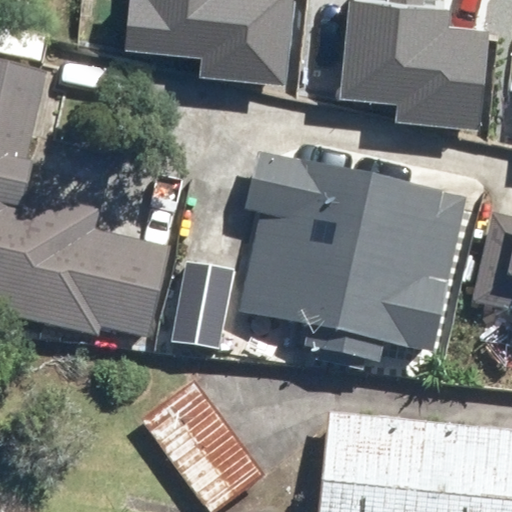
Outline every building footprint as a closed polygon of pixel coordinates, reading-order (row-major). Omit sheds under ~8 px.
[(130,0),(126,48),(207,55),(206,75),(284,82),(291,0),(130,0)] [(368,0),(350,0),(341,95),(395,100),(393,122),(479,130),(489,35),(454,31),(456,9),(368,0)] [(0,76),(0,317),(153,352),(179,240),(25,205),(52,88),(0,76)] [(470,202),(271,163),(243,307),(441,346),(470,202)] [(511,195),(484,296),(511,303),(511,195)] [(150,429),(202,511),(224,511),(265,487),(207,394),(150,429)] [(511,511),(511,434),(344,419),(334,511),(511,511)]
